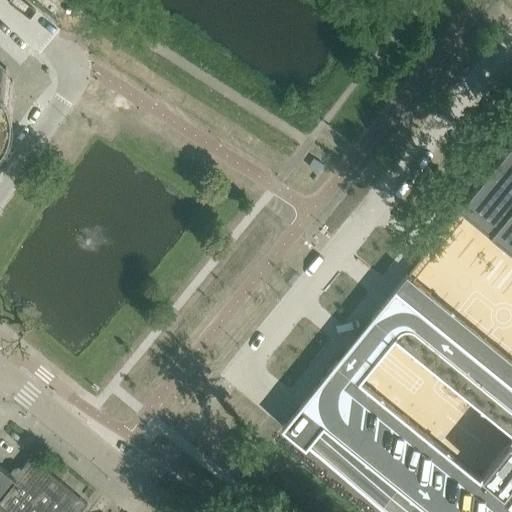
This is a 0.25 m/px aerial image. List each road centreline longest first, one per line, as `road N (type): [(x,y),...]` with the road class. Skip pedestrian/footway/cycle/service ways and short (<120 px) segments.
road 1 (unclassified): [(240,373),(511,39)]
road 2 (tertiary): [(177,511),(0,375)]
road 3 (residential): [(69,53),(76,67),(63,100),(0,193)]
